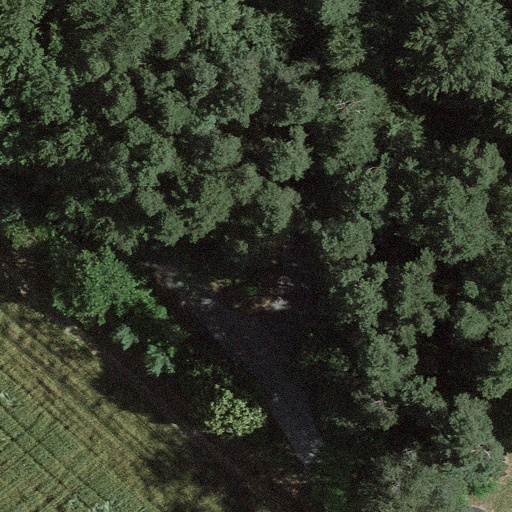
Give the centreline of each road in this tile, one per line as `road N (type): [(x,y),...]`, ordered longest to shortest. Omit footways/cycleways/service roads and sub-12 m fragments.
road 1 (track): [(337,511),(185,281),(0,110)]
road 2 (track): [(291,439),(326,0)]
